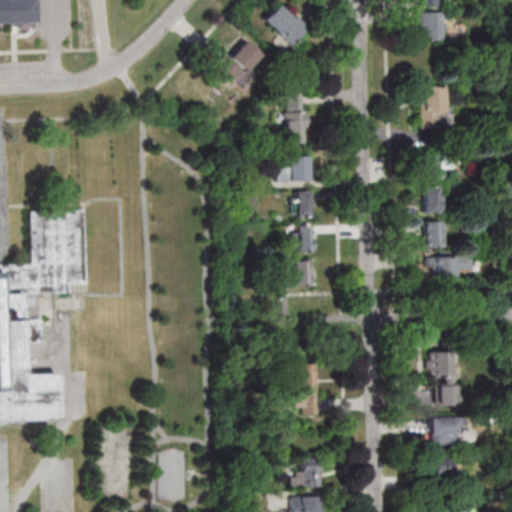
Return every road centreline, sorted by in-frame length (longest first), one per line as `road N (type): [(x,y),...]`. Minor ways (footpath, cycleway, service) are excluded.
road 1 (residential): [(370,319),(350,0)]
road 2 (residential): [(0,85),(111,72),(184,0)]
road 3 (residential): [(376,511),(370,319)]
road 4 (residential): [(511,315),(370,319)]
